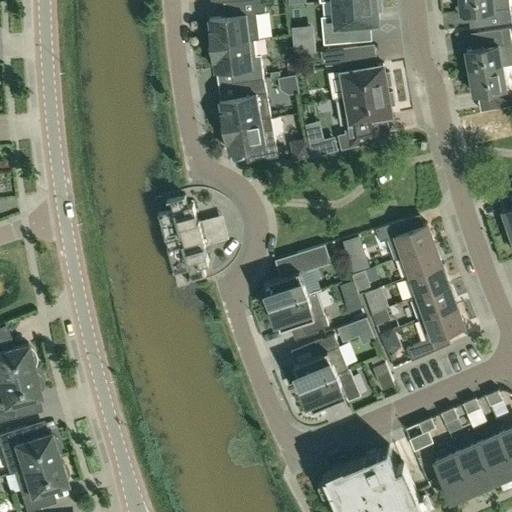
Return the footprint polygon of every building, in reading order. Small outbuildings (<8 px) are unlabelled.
[(264,0),(229,0),(231,14),(210,17),(213,43),(250,39),(255,39),(260,38),(256,12),(266,11),(264,0)] [(382,9),(380,0),(334,0),(336,14),(322,16),(324,43),(352,41),(351,24),(378,21),(377,10),(382,9)] [(511,21),(511,20),(509,0),(460,0),(462,12),(474,10),(477,26),(511,21)] [(477,31),(479,47),(467,49),(470,71),(503,65),(511,63),(511,37),(510,26),(477,31)] [(255,39),(250,39),(213,43),(216,69),(237,66),(239,81),(264,77),(262,55),(257,56),(255,39)] [(342,70),(347,95),(388,88),(388,84),(392,84),(390,71),(386,72),(384,62),(358,67),(357,59),(359,59),(357,45),(325,49),(327,63),(341,61),(342,70)] [(503,65),(470,71),(474,93),(501,88),(504,106),(511,103),(511,63),(503,65)] [(220,99),(225,125),(262,118),(262,117),(271,115),(264,77),(239,81),(242,95),(220,99)] [(388,88),(347,95),(337,97),(342,122),(345,122),(347,132),(339,134),(343,148),(374,140),(370,126),(368,127),(367,118),(393,113),(391,104),(395,103),(393,91),(389,91),(388,88)] [(271,115),(262,117),(262,118),(225,125),(230,150),(251,146),(254,160),(278,155),(271,115)] [(320,121),(308,125),(315,155),(328,151),(338,149),(336,138),(325,140),(320,121)] [(293,146),(295,155),(311,152),(308,136),(299,138),(293,146)] [(159,211),(167,241),(202,232),(194,202),(188,203),(186,194),(167,199),(170,208),(159,211)] [(223,204),(201,210),(208,235),(230,229),(223,204)] [(511,205),(503,209),(511,232),(511,205)] [(399,256),(435,243),(427,222),(407,229),(404,218),(376,227),(380,240),(388,237),(395,258),(400,256),(399,256)] [(209,261),(202,232),(167,241),(178,285),(189,282),(188,277),(206,273),(204,263),(209,261)] [(407,276),(442,263),(435,243),(399,256),(400,256),(407,276)] [(325,258),(321,244),(297,251),(302,265),(325,258)] [(419,295),(450,283),(442,263),(407,276),(414,297),(419,296),(419,295)] [(372,285),(366,268),(353,273),(358,289),(372,285)] [(308,292),(300,269),(265,281),(273,304),(308,292)] [(354,282),(339,287),(349,314),(363,310),(354,282)] [(417,318),(457,304),(450,283),(419,295),(419,296),(414,297),(410,299),(417,318)] [(373,311),(387,306),(390,305),(382,285),(366,292),(373,311)] [(315,315),(308,292),(273,304),(281,327),(302,320),(306,332),(329,324),(325,312),(315,315)] [(417,318),(425,339),(430,337),(465,325),(457,304),(417,318)] [(391,318),(387,306),(373,311),(377,323),(391,318)] [(366,320),(338,332),(343,344),(359,338),(362,347),(376,342),(366,320)] [(393,358),(406,355),(399,322),(386,325),(393,358)] [(349,367),(335,333),(310,343),(315,354),(294,363),(304,386),(349,367)] [(28,342),(6,348),(3,336),(0,336),(0,377),(34,369),(33,365),(35,365),(36,361),(36,357),(35,353),(33,349),(30,347),(29,347),(28,342)] [(425,339),(406,347),(412,359),(435,349),(430,337),(425,339)] [(386,360),(374,365),(383,387),(395,382),(386,360)] [(359,392),(349,367),(304,386),(313,408),(346,394),(347,397),(359,392)] [(35,373),(34,369),(0,377),(0,419),(23,414),(20,401),(41,395),(40,391),(41,390),(42,386),(43,382),(42,379),(40,375),(37,372),(35,373)] [(499,388),(486,394),(491,405),(504,399),(499,388)] [(476,396),(463,401),(468,412),(481,407),(476,396)] [(454,405),(441,411),(446,422),(459,416),(454,405)] [(432,415),(418,421),(423,432),(436,426),(432,415)] [(13,470),(23,467),(23,468),(59,457),(57,453),(59,452),(60,449),(60,444),(59,441),(56,437),(53,435),(52,435),(50,431),(30,437),(25,424),(0,432),(0,444),(9,472),(13,470)] [(511,425),(502,430),(511,451),(511,425)] [(480,439),(496,474),(511,467),(511,451),(502,430),(480,439)] [(459,449),(474,484),(496,474),(480,439),(459,449)] [(341,511),(427,511),(405,461),(398,463),(390,443),(324,472),(341,511)] [(474,484),(459,449),(435,460),(451,494),(474,484)] [(60,460),(59,457),(23,468),(23,467),(13,470),(26,510),(50,503),(46,489),(67,482),(65,478),(67,478),(68,474),(68,470),(67,466),(64,463),(61,460),(60,460)]
